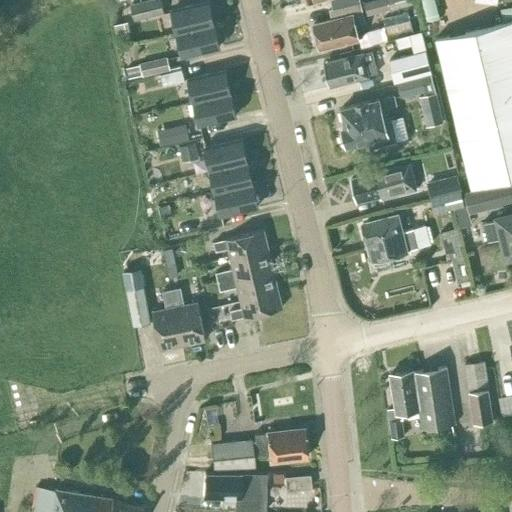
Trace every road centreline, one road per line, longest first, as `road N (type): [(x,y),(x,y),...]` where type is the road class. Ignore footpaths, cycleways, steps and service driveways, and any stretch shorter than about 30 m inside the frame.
road 1 (residential): [(331,348),(250,0)]
road 2 (residential): [(331,348),(511,301)]
road 3 (residential): [(342,511),(331,348)]
road 4 (residential): [(183,376),(331,348)]
road 5 (residential): [(155,511),(183,376)]
